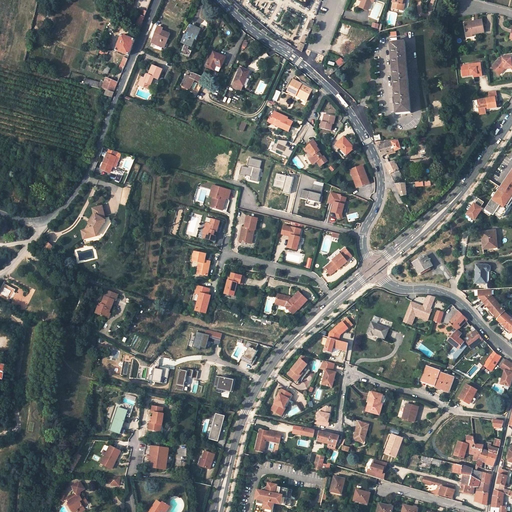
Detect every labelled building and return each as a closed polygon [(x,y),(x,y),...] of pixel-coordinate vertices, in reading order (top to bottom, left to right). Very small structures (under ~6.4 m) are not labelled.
[(374,0),(361,0),(360,6),(368,9),(372,1),(373,1),(374,0)] [(393,0),(393,2),(394,2),(393,8),(403,10),(404,5),(403,4),(403,0),(393,0)] [(144,17),(140,16),(135,27),(137,28),(135,31),(138,33),(144,17)] [(482,20),(464,23),(466,36),(472,35),(484,33),(482,20)] [(107,28),(115,31),(118,25),(109,21),(107,28)] [(200,30),(191,26),(187,35),(186,34),(182,42),(185,43),(182,50),(190,54),(191,51),(188,50),(190,45),(192,47),(195,38),(197,38),(200,30)] [(171,31),(163,28),(160,35),(156,33),(152,42),(164,48),(171,31)] [(305,32),(301,43),(305,44),(309,33),(305,32)] [(135,40),(122,35),(116,51),(129,56),(135,40)] [(396,38),(391,38),(391,43),(390,43),(391,57),(393,79),(395,100),(396,115),(411,113),(405,41),(397,42),(396,38)] [(226,57),(213,52),(207,67),(219,72),(226,57)] [(128,59),(124,57),(118,71),(116,77),(120,79),(128,59)] [(501,57),(492,68),(496,72),(498,69),(501,71),(504,67),(511,67),(511,66),(511,57),(511,59),(506,59),(503,59),(501,57)] [(474,77),(482,76),(480,63),(461,66),(462,76),(473,75),(474,77)] [(163,70),(153,66),(149,75),(146,74),(144,79),(142,78),(139,86),(149,90),(154,78),(158,80),(163,70)] [(511,66),(511,67),(504,67),(501,71),(499,74),(500,75),(505,68),(511,68),(511,66)] [(244,86),(250,71),(240,67),(234,82),(233,87),(241,90),(243,86),(244,86)] [(191,89),(196,80),(201,83),(204,77),(190,72),(183,85),(191,89)] [(118,83),(106,78),(102,89),(107,90),(114,92),(118,83)] [(98,88),(99,83),(85,79),(84,84),(98,88)] [(302,85),(294,80),(287,91),(296,96),(297,94),(307,99),(312,90),(305,86),(305,87),(302,86),(302,85)] [(277,101),(281,92),(276,90),(272,99),(277,101)] [(495,98),(477,100),(479,109),(487,108),(488,110),(496,108),(495,98)] [(285,116),(275,112),(272,118),(275,120),(274,122),(280,125),(279,127),(288,131),(293,122),(287,119),(285,118),(285,116)] [(335,116),(326,114),(325,119),(324,122),(322,121),(321,121),(320,128),(330,131),(332,124),(333,124),(335,116)] [(243,131),(247,124),(241,121),(238,128),(243,131)] [(354,149),(344,137),(336,144),(347,155),(354,149)] [(379,151),(381,155),(401,149),(397,138),(384,140),(375,141),(379,151)] [(281,154),(290,158),(294,151),(290,149),(290,148),(286,146),(288,141),(277,139),(275,143),(274,143),(271,150),(275,152),(276,151),(281,153),(281,154)] [(311,151),(314,156),(312,156),(312,157),(312,159),(313,162),(316,162),(317,161),(320,165),(322,165),(328,161),(325,156),(323,157),(319,152),(320,151),(317,146),(318,146),(314,139),(306,145),(311,151)] [(111,154),(108,153),(108,154),(101,169),(110,172),(113,166),(116,157),(118,153),(113,151),(111,156),(110,155),(111,154)] [(261,168),(263,161),(250,158),(248,166),(249,166),(249,168),(243,166),(240,175),(246,177),(246,176),(252,177),(251,180),(259,182),(262,169),(261,168)] [(394,181),(403,177),(396,163),(397,163),(396,160),(395,160),(385,163),(390,173),(394,181)] [(369,184),(363,166),(351,170),(357,188),(369,184)] [(511,169),(500,188),(499,191),(498,190),(497,192),(496,193),(496,194),(495,196),(494,196),(485,210),(493,216),(495,212),(502,217),(511,202),(511,169)] [(294,178),(276,173),(273,186),(284,189),(283,192),(289,194),(294,178)] [(406,194),(405,183),(395,184),(399,192),(401,196),(406,194)] [(307,199),(306,204),(314,206),(315,201),(320,202),(322,194),(321,194),(323,186),(314,184),(312,192),(302,189),(300,197),(307,199)] [(231,190),(214,185),(211,196),(214,197),(213,202),(215,202),(214,207),(223,210),(226,200),(225,200),(226,198),(229,199),(231,190)] [(328,201),(335,203),(334,205),(332,212),(336,213),(342,215),(346,198),(340,196),(341,195),(330,192),(328,201)] [(474,220),(482,210),(480,208),(483,203),(478,199),(474,205),(474,204),(466,215),(474,220)] [(102,223),(105,218),(102,206),(93,209),(94,213),(96,214),(89,225),(87,229),(82,230),(84,238),(95,236),(98,230),(99,231),(104,224),(102,223)] [(256,230),(258,218),(247,216),(245,228),(243,227),(240,242),(250,244),(251,236),(253,236),(254,230),(256,230)] [(214,236),(216,228),(218,229),(220,222),(213,220),(211,225),(206,223),(203,234),(205,234),(208,235),(207,239),(215,242),(216,237),(214,236)] [(291,228),(283,226),(281,234),(290,236),(287,248),(297,250),(300,237),(299,237),(301,229),(291,227),(291,228)] [(497,247),(495,231),(481,232),(483,249),(497,247)] [(330,263),(324,268),(330,275),(337,269),(338,268),(339,268),(347,262),(346,260),(351,256),(345,248),(339,252),(339,253),(340,254),(336,257),(332,260),(333,261),(334,263),(331,265),(330,263)] [(204,263),(206,256),(194,253),(191,264),(198,265),(197,270),(200,271),(198,277),(206,279),(209,266),(206,266),(207,263),(204,263)] [(425,256),(413,263),(419,273),(432,266),(427,257),(425,256)] [(487,265),(476,264),(475,282),(485,283),(486,271),(487,271),(488,270),(489,269),(489,268),(489,267),(488,266),(487,265)] [(242,284),(244,276),(231,273),(229,281),(228,280),(224,294),(234,296),(237,283),(242,284)] [(0,293),(11,298),(15,288),(4,284),(0,293)] [(209,289),(197,285),(195,293),(199,294),(195,310),(205,313),(210,295),(208,295),(209,289)] [(490,296),(489,289),(476,290),(476,298),(482,303),(490,296)] [(299,309),(308,300),(298,292),(292,299),(291,298),(290,299),(287,299),(287,297),(278,294),(275,304),(281,306),(281,303),(286,304),(285,307),(294,314),(299,309)] [(114,300),(105,296),(102,304),(101,307),(98,306),(96,313),(105,316),(107,312),(109,313),(114,300)] [(403,321),(410,324),(414,313),(428,318),(431,310),(430,309),(432,303),(434,297),(433,296),(429,296),(427,296),(423,307),(411,302),(403,321)] [(504,310),(490,296),(482,303),(484,306),(482,308),(492,317),(494,315),(497,318),(504,311),(504,310)] [(444,313),(436,310),(433,321),(440,324),(444,313)] [(458,327),(466,318),(459,311),(451,320),(458,327)] [(511,319),(504,311),(497,318),(496,319),(500,322),(498,324),(506,332),(507,333),(509,331),(511,333),(511,319)] [(466,322),(467,322),(468,319),(466,318),(458,327),(460,328),(466,322)] [(340,335),(348,329),(343,322),(330,332),(328,337),(329,337),(339,340),(340,335)] [(388,329),(371,322),(367,334),(373,336),(373,335),(384,339),(388,329)] [(221,341),(222,334),(221,333),(207,329),(205,334),(197,332),(193,347),(201,349),(201,348),(206,349),(210,338),(221,341)] [(464,342),(459,337),(461,334),(457,330),(448,340),(456,347),(458,349),(463,343),(464,342)] [(476,330),(473,332),(464,339),(471,349),(477,345),(483,340),(476,330)] [(331,353),(334,346),(341,348),(340,349),(347,351),(348,344),(329,338),(329,337),(328,337),(327,337),(326,339),(328,340),(324,351),(331,353)] [(243,355),(241,359),(253,365),(257,356),(255,355),(258,350),(256,348),(259,343),(248,341),(245,346),(248,348),(244,355),(243,355)] [(458,349),(456,347),(448,356),(454,361),(467,347),(463,343),(458,349)] [(477,345),(471,349),(464,356),(468,360),(481,350),(477,345)] [(485,363),(484,363),(491,354),(493,350),(490,347),(479,363),(484,366),(485,363)] [(501,356),(493,351),(491,354),(484,363),(485,363),(484,366),(492,371),(501,356)] [(303,379),(310,371),(309,366),(305,363),(310,357),(304,355),(288,374),(298,383),(302,378),(303,379)] [(511,364),(511,363),(506,360),(500,367),(504,370),(500,384),(510,387),(511,379),(511,364)] [(332,372),(335,364),(329,362),(323,361),(320,369),(326,370),(322,385),(332,387),(336,373),(332,372)] [(441,371),(426,366),(421,380),(436,385),(435,387),(449,391),(454,377),(440,372),(441,371)] [(168,378),(170,369),(164,367),(163,370),(160,369),(155,368),(153,375),(149,374),(148,380),(162,383),(163,377),(168,378)] [(197,379),(199,371),(188,369),(187,371),(180,369),(176,389),(184,391),(187,377),(197,379)] [(223,390),(231,392),(233,384),(234,385),(236,379),(231,378),(231,379),(216,376),(214,386),(217,387),(216,392),(222,393),(223,390)] [(477,391),(466,385),(458,399),(467,404),(470,400),(470,398),(470,397),(473,398),(477,391)] [(284,408),(289,399),(287,398),(289,393),(282,389),(279,394),(280,394),(271,410),(278,413),(282,407),(284,408)] [(385,396),(370,391),(367,402),(368,403),(366,411),(380,415),(385,396)] [(419,407),(407,404),(402,418),(414,422),(419,407)] [(162,407),(151,406),(150,412),(153,412),(152,418),(152,422),(150,422),(149,422),(148,429),(158,430),(159,424),(161,424),(162,424),(162,419),(161,418),(161,413),(162,407)] [(328,421),(330,413),(330,407),(326,406),(321,409),(321,411),(319,411),(317,419),(316,419),(315,423),(328,426),(329,422),(328,421)] [(129,410),(119,407),(111,430),(120,434),(129,410)] [(209,439),(218,442),(224,416),(216,414),(209,439)] [(369,425),(359,422),(353,439),(362,442),(361,443),(365,444),(367,437),(365,437),(369,425)] [(301,435),(303,428),(294,426),(292,432),(301,435)] [(303,428),(301,435),(314,437),(314,434),(315,430),(303,428)] [(281,434),(265,431),(264,434),(259,433),(256,445),(265,447),(266,440),(279,443),(281,434)] [(331,434),(319,431),(318,435),(317,441),(328,444),(331,434)] [(339,436),(331,434),(328,444),(333,445),(332,447),(335,448),(336,445),(339,436)] [(401,438),(392,434),(385,453),(396,457),(399,449),(397,448),(401,438)] [(474,437),(467,436),(467,444),(459,441),(454,455),(464,458),(465,455),(470,457),(471,453),(475,454),(473,459),(478,460),(482,449),(483,445),(474,444),(474,437)] [(118,449),(111,445),(102,463),(112,469),(117,459),(114,457),(118,449)] [(169,447),(151,445),(150,455),(148,455),(148,457),(150,457),(149,467),(166,469),(169,447)] [(499,449),(490,446),(490,445),(487,445),(489,451),(485,463),(493,466),(497,457),(499,449)] [(489,451),(482,449),(478,460),(476,466),(481,468),(483,462),(485,463),(489,451)] [(210,470),(214,455),(204,452),(200,467),(210,470)] [(318,456),(317,455),(314,469),(321,471),(323,462),(325,457),(318,456)] [(386,472),(388,463),(377,460),(375,459),(372,470),(370,470),(368,475),(382,479),(384,474),(385,471),(386,472)] [(329,464),(323,462),(321,471),(329,472),(331,464),(329,463),(329,464)] [(454,463),(452,472),(464,474),(460,491),(473,494),(474,487),(474,486),(469,485),(471,475),(473,469),(461,465),(454,463)] [(509,495),(510,491),(504,489),(504,486),(505,486),(507,476),(507,475),(508,472),(502,469),(501,468),(499,468),(498,471),(499,474),(496,488),(495,487),(495,489),(503,493),(509,495)] [(483,472),(473,469),(471,475),(469,485),(474,486),(474,487),(479,487),(481,481),(483,472)] [(492,474),(484,472),(482,481),(481,483),(480,488),(478,488),(474,501),(486,505),(488,492),(490,484),(492,474)] [(120,477),(112,476),(111,483),(111,485),(119,486),(120,477)] [(345,479),(334,476),(331,490),(335,491),(335,492),(341,494),(345,479)] [(439,495),(452,498),(455,490),(454,490),(454,489),(454,485),(440,481),(439,484),(437,489),(430,493),(439,496),(439,495)] [(82,500),(80,496),(81,494),(81,492),(83,491),(84,487),(81,483),(80,482),(75,485),(74,489),(74,490),(73,494),(70,496),(72,501),(68,503),(72,511),(77,509),(78,511),(81,511),(85,510),(82,506),(88,503),(85,499),(82,500)] [(273,484),(269,484),(268,487),(261,491),(258,491),(257,495),(259,495),(258,497),(260,497),(259,500),(258,500),(255,511),(272,511),(274,504),(291,507),(293,499),(291,498),(292,490),(277,487),(273,486),(273,484)] [(370,492),(356,489),(354,500),(367,503),(370,492)] [(506,511),(507,506),(502,506),(503,493),(495,489),(494,489),(492,497),(491,507),(499,508),(501,507),(500,511),(506,511)] [(169,505),(163,501),(162,503),(158,501),(156,501),(156,502),(155,504),(154,504),(154,506),(152,508),(151,509),(151,510),(150,511),(160,511),(161,511),(162,511),(164,511),(166,511),(167,511),(167,510),(168,508),(169,508),(169,505)] [(391,511),(393,506),(379,503),(376,511),(391,511)]
